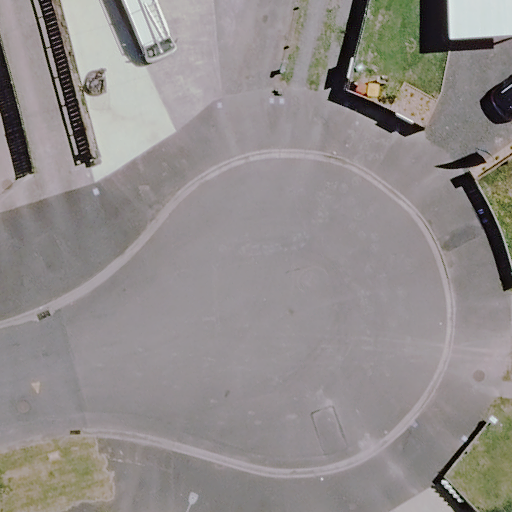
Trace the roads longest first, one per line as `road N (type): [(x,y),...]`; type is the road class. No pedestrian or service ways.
road 1 (residential): [(338,306),(0,394)]
road 2 (unknown): [(258,327),(326,0)]
road 3 (unknown): [(258,327),(511,370)]
road 4 (unknown): [(258,327),(322,492),(340,511)]
road 5 (unknown): [(258,327),(419,234)]
